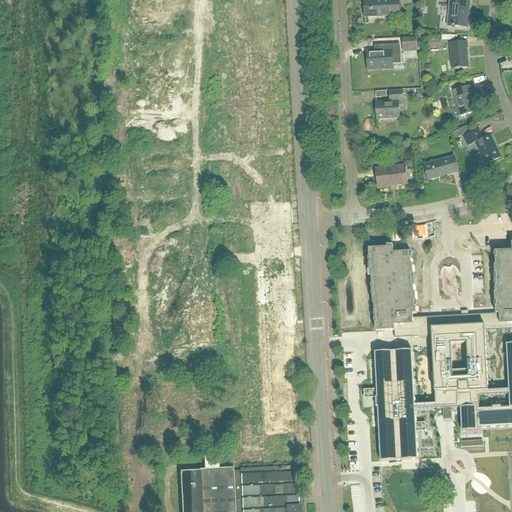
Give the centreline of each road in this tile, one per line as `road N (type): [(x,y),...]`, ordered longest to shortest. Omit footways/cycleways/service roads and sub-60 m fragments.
road 1 (tertiary): [(327,511),(311,220)]
road 2 (tertiary): [(311,220),(297,0)]
road 3 (residential): [(353,215),(343,0)]
road 4 (residential): [(511,123),(494,70),(496,0)]
